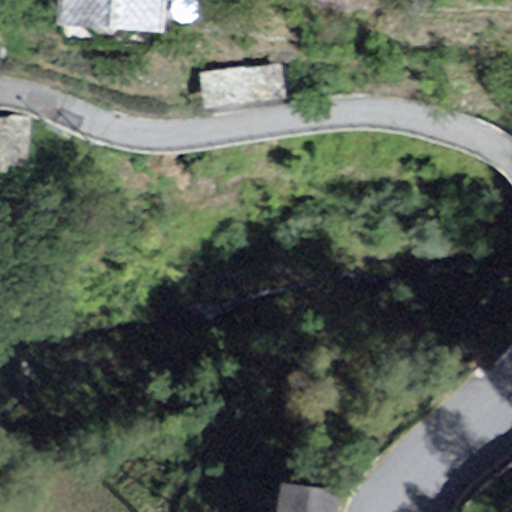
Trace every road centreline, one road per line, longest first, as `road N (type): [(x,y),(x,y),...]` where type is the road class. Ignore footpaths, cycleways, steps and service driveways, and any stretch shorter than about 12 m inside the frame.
road 1 (residential): [(511,158),(464,130),(404,114),(348,111),(150,133),(0,90)]
road 2 (unclassified): [(488,415),(424,467),(394,511)]
